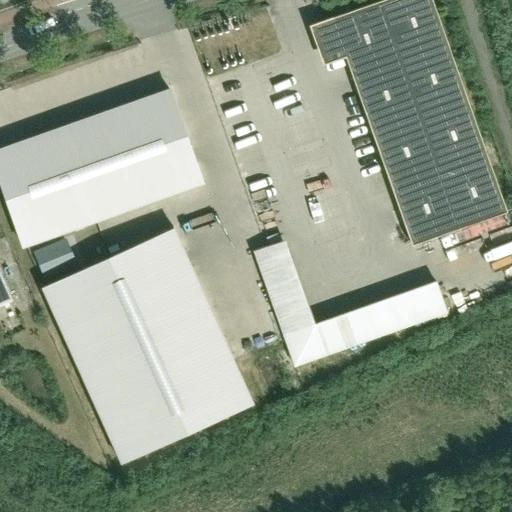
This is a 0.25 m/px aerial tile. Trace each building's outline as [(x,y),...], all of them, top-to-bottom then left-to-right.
[(347,47),(412,242),(509,209),(439,0),(359,0),(312,16),(325,55),(347,47)] [(204,194),(172,103),(0,163),(0,176),(28,256),(204,194)] [(254,414),(176,242),(46,301),(124,473),(254,414)] [(286,246),(250,258),(292,372),(450,316),(437,279),(316,322),(286,246)] [(0,271),(0,320),(18,312),(0,271)]
